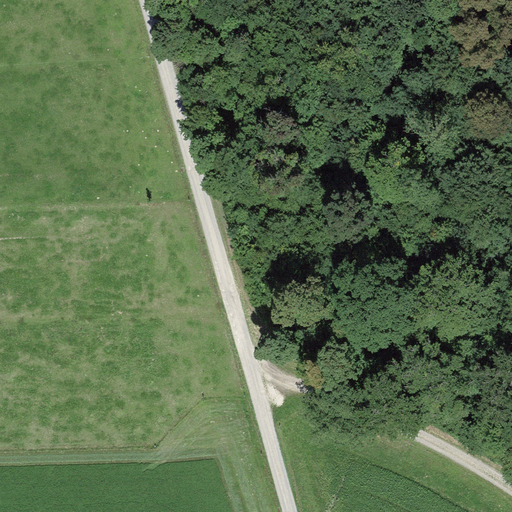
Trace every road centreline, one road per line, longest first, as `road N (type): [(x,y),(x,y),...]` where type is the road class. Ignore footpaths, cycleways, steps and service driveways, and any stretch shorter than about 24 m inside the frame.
road 1 (track): [(158,0),(296,511)]
road 2 (track): [(261,379),(391,429),(511,495)]
